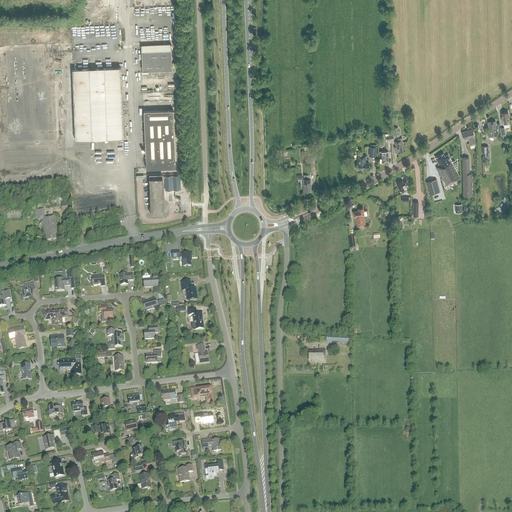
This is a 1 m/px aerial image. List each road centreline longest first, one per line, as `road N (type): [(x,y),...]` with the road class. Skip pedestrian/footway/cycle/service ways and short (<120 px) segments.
road 1 (unclassified): [(282,511),(284,222)]
road 2 (tertiary): [(284,222),(403,163),(511,93)]
road 3 (primary): [(265,502),(255,242)]
road 4 (primary): [(240,245),(242,352),(265,502)]
road 5 (primary): [(253,210),(246,0)]
road 6 (primary): [(223,0),(240,209)]
road 7 (tertiary): [(206,231),(0,265)]
road 8 (unclassified): [(232,374),(206,231)]
road 9 (residential): [(247,496),(104,511)]
